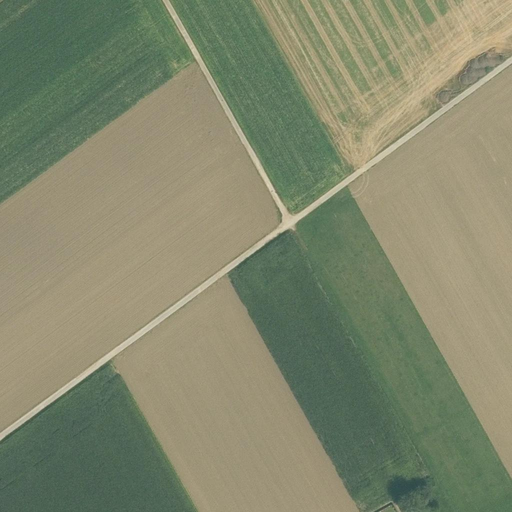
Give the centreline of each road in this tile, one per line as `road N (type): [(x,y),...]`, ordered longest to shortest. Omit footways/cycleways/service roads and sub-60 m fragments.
road 1 (track): [(511,60),(0,437)]
road 2 (track): [(457,511),(167,0)]
